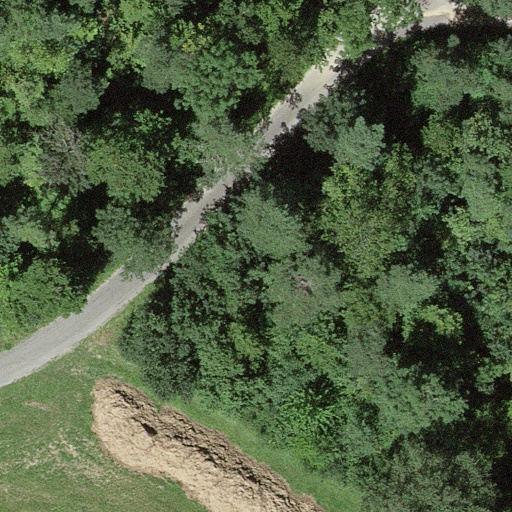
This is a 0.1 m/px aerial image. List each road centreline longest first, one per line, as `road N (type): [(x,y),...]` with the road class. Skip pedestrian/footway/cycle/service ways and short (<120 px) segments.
road 1 (track): [(380,2),(155,256),(92,315),(0,372)]
road 2 (track): [(380,2),(511,18)]
